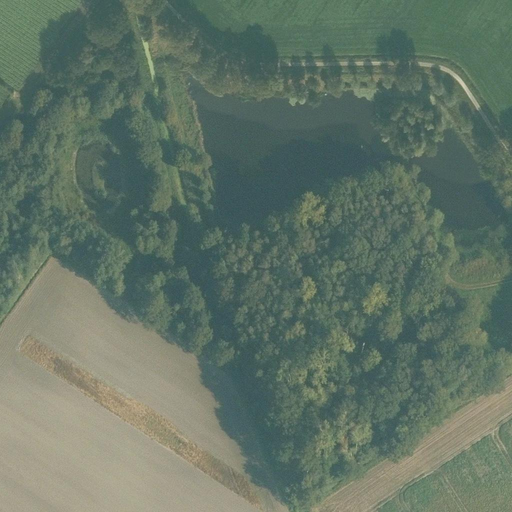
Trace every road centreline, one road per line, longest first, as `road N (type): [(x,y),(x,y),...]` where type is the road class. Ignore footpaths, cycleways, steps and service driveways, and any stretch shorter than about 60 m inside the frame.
road 1 (track): [(122,0),(196,276),(294,511)]
road 2 (track): [(511,164),(446,70),(425,63),(235,65),(213,54),(163,0)]
road 3 (track): [(107,0),(0,150)]
